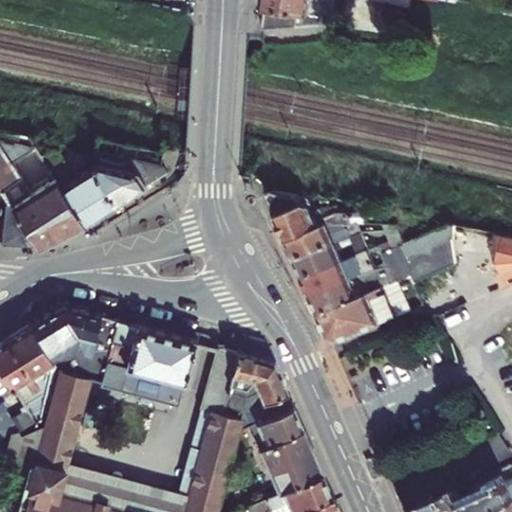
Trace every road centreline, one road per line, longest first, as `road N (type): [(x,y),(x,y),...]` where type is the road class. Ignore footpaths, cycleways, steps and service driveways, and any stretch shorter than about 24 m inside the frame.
road 1 (secondary): [(369,511),(296,354),(253,287)]
road 2 (secondary): [(221,227),(213,166),(223,5)]
road 3 (tertiary): [(51,274),(212,297),(253,287)]
road 4 (tertiary): [(221,227),(51,274)]
